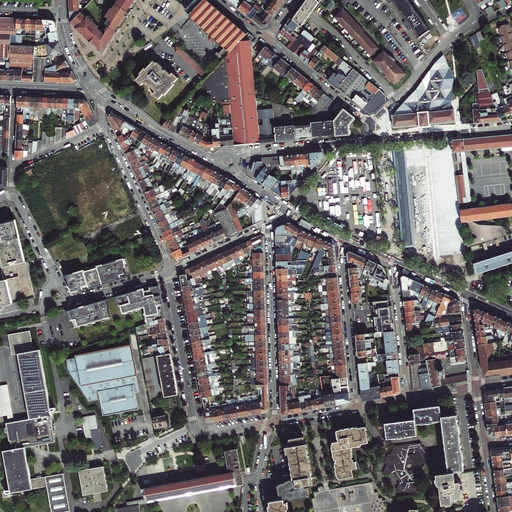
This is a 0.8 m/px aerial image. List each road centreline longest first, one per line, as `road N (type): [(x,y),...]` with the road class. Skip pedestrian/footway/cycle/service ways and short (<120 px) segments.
road 1 (residential): [(168,271),(197,430),(269,424)]
road 2 (residential): [(269,225),(276,422)]
road 3 (residential): [(357,407),(343,239)]
road 4 (unknown): [(48,299),(63,460)]
road 5 (residential): [(105,126),(168,271)]
road 6 (tertiary): [(236,156),(377,140)]
road 7 (residential): [(293,3),(396,98)]
road 8 (residential): [(393,261),(407,398)]
road 9 (tertiary): [(377,140),(511,128)]
road 10 (residential): [(267,38),(371,123)]
road 11 (tertiary): [(104,95),(217,159)]
road 12 (unknown): [(63,460),(72,500),(92,507),(115,491),(111,458)]
